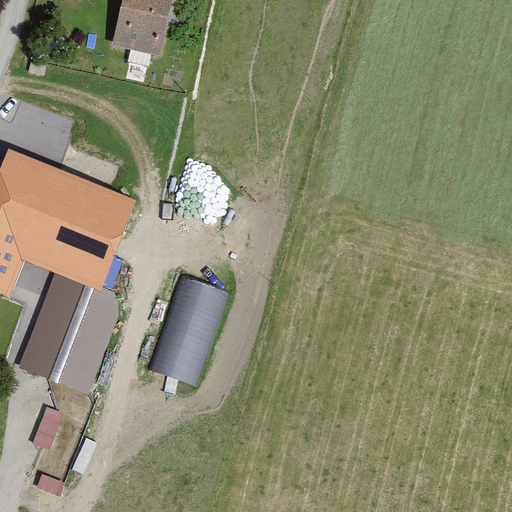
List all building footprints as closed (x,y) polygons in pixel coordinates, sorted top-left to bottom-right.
[(172,0),(122,0),(113,43),(160,55),(172,0)] [(0,169),(0,291),(9,295),(23,261),(56,276),(102,292),(103,288),(139,199),(9,148),(0,169)] [(177,208),(215,213),(222,158),(185,152),(177,208)] [(102,292),(56,276),(22,366),(89,390),(124,295),(103,288),(102,292)] [(222,300),(185,287),(156,369),(193,382),(222,300)] [(51,448),(65,411),(47,404),(33,441),(51,448)]
